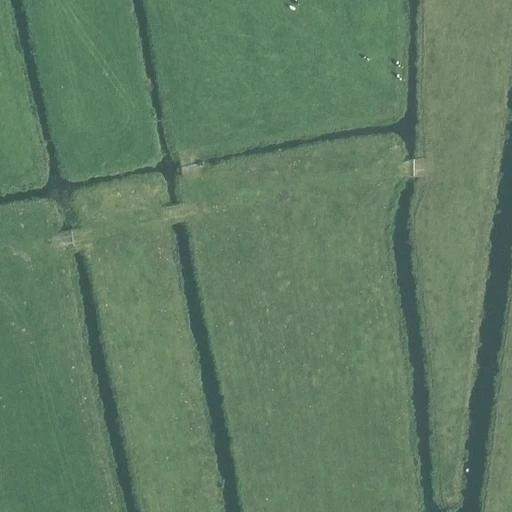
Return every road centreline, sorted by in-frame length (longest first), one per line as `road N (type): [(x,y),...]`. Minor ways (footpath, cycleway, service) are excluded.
road 1 (track): [(194,208),(433,164),(471,0)]
road 2 (track): [(0,253),(194,208),(177,75)]
